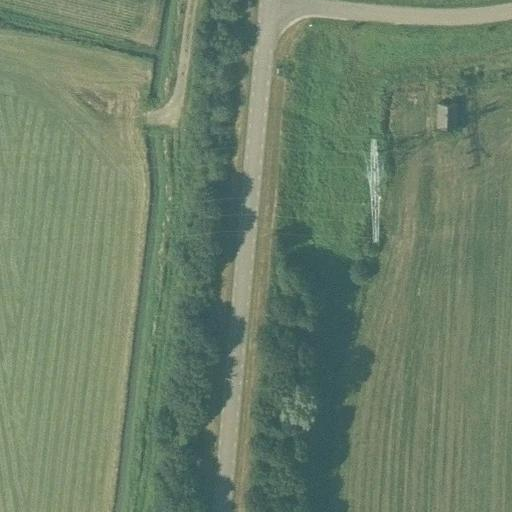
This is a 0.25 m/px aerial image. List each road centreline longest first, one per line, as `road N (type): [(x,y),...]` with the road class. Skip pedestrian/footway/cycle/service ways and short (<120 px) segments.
road 1 (unclassified): [(220,511),(268,3)]
road 2 (unclassified): [(511,11),(442,20),(268,3)]
road 3 (track): [(190,0),(172,111),(164,120),(145,118)]
